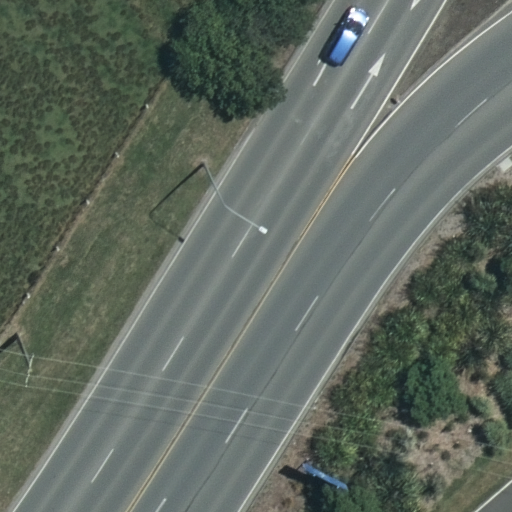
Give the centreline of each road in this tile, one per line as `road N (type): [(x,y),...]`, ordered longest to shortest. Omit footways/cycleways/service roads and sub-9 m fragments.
road 1 (secondary): [(328,181),(125,511)]
road 2 (secondary): [(511,70),(437,133),(328,181)]
road 3 (secondary): [(328,181),(344,64),(386,0)]
